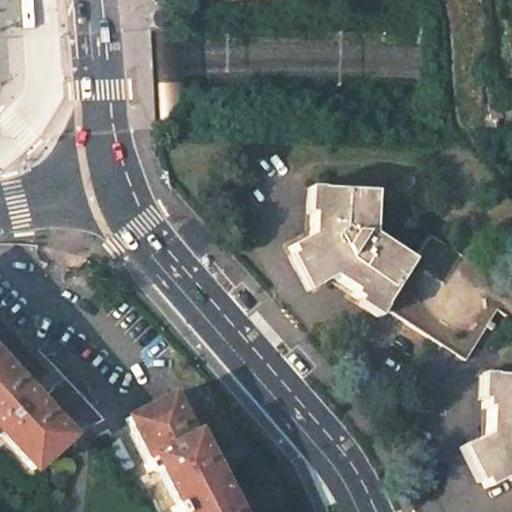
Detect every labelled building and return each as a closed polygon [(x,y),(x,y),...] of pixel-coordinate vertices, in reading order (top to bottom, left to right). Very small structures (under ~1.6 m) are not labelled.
[(171,24),(171,17),(169,12),(163,9),(157,9),(153,12),(150,17),(150,20),(150,23),(152,27),(155,29),(158,31),(163,31),(166,30),(171,24)] [(372,234),(374,192),(312,189),(309,235),(288,247),(310,289),(331,277),(353,292),(351,295),(379,312),(383,306),(412,260),(372,234)] [(511,288),(429,235),(412,260),(383,306),(465,359),(511,288)] [(0,349),(15,336),(0,320),(0,349)] [(47,372),(15,336),(0,349),(0,364),(25,392),(47,372)] [(0,433),(32,469),(67,437),(25,392),(0,364),(0,433)] [(511,377),(482,376),(481,409),(485,409),(485,435),(462,447),(484,488),(506,477),(511,480),(511,377)] [(174,409),(167,398),(126,420),(148,462),(151,460),(157,472),(159,471),(176,505),(171,507),(173,511),(232,511),(193,435),(188,437),(174,409)]
